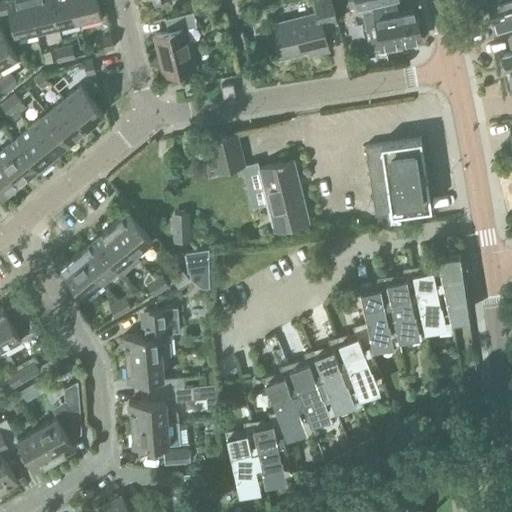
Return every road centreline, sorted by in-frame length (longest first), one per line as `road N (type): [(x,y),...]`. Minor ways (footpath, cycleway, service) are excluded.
road 1 (residential): [(453,71),(159,118)]
road 2 (residential): [(107,458),(103,371),(16,232)]
road 3 (unclassified): [(507,409),(444,427),(292,511)]
road 4 (tertiary): [(490,262),(453,71)]
road 5 (residential): [(159,118),(16,232)]
road 6 (tertiary): [(507,409),(490,262)]
road 7 (residential): [(159,118),(126,0)]
